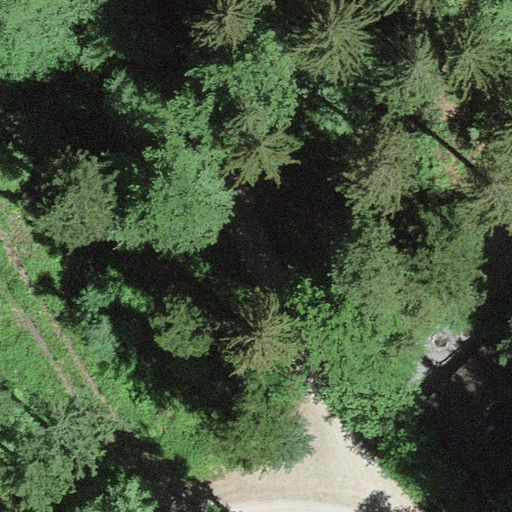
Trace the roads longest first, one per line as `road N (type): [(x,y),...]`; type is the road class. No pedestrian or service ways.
road 1 (track): [(349,511),(330,399),(137,0)]
road 2 (track): [(378,303),(336,265),(248,231)]
